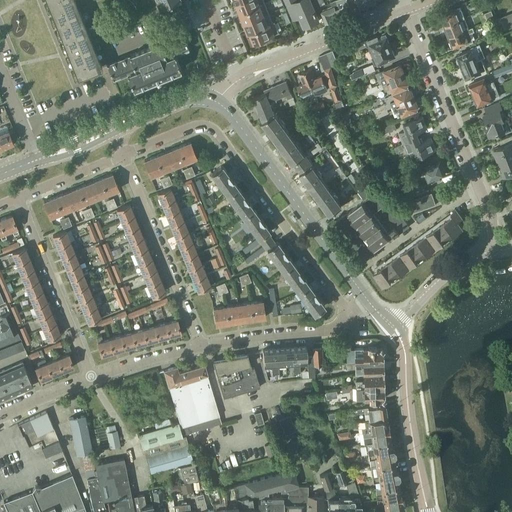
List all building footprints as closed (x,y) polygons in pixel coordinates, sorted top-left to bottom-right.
[(45,0),(58,31),(76,76),(77,77),(80,76),(96,70),(98,69),(99,69),(101,68),(102,67),(101,65),(99,61),(96,55),(95,52),(91,41),(90,39),(86,28),(85,26),(80,15),(79,12),(75,1),(74,0),(45,0)] [(156,0),(160,9),(180,0),(179,0),(156,0)] [(264,3),(263,0),(243,0),(235,3),(239,13),(264,3)] [(298,12),(304,27),(304,26),(318,20),(318,21),(319,21),(316,14),(315,10),(314,10),(309,0),(298,0),(296,1),(295,0),(284,0),(291,15),(298,12)] [(321,3),(324,2),(323,0),(314,0),(319,12),(324,11),(321,3)] [(349,0),(342,3),(344,7),(346,7),(348,6),(349,5),(349,6),(350,8),(351,12),(352,12),(360,9),(375,3),(375,1),(374,0),(349,0)] [(480,11),(492,6),(489,0),(478,5),(480,11)] [(268,13),(264,3),(239,13),(243,23),(268,13)] [(443,26),(459,20),(464,18),(460,7),(439,15),(443,26)] [(325,24),(331,21),(327,10),(320,12),(325,24)] [(494,19),(491,11),(484,13),(487,21),(494,19)] [(272,23),(268,13),(243,23),(248,34),(249,33),(272,23)] [(459,20),(443,26),(448,37),(464,31),(467,30),(469,29),(464,18),(459,20)] [(274,22),(272,23),(249,33),(254,43),(279,33),(274,22)] [(464,31),(448,37),(453,48),(464,44),(465,45),(473,42),(469,34),(469,33),(474,31),(472,27),(469,29),(467,30),(464,31)] [(180,69),(174,54),(188,49),(182,34),(106,64),(112,79),(113,79),(126,73),(132,88),(149,82),(163,76),(180,69)] [(361,39),(355,41),(358,49),(367,45),(370,51),(392,42),(390,38),(388,39),(385,34),(378,37),(377,36),(363,42),(361,39)] [(392,42),(370,51),(373,57),(372,57),(375,66),(388,60),(388,59),(395,56),(393,50),(395,49),(392,42)] [(457,56),(457,58),(457,60),(460,62),(461,66),(481,58),(485,57),(479,44),(470,47),(471,49),(457,55),(457,56)] [(331,67),(337,64),(332,51),(319,56),(324,69),(324,70),(331,67)] [(481,58),(461,66),(463,71),(463,73),(463,75),(466,77),(486,69),(481,58)] [(496,77),(511,71),(508,64),(493,70),(496,77)] [(355,72),(350,74),(352,79),(357,77),(358,76),(358,77),(365,74),(375,70),(373,65),(363,68),(355,72)] [(380,72),(376,74),(379,84),(378,84),(378,86),(384,84),(405,75),(402,67),(399,65),(380,72)] [(324,69),(330,88),(336,85),(337,85),(331,67),(324,70),(324,69)] [(314,95),(327,90),(322,76),(316,79),(312,69),(305,72),(313,90),(314,95)] [(303,84),(297,86),(300,95),(302,95),(303,96),(309,94),(310,97),(314,95),(313,90),(305,72),(299,74),(303,84)] [(384,84),(378,86),(380,90),(386,88),(388,94),(397,90),(400,89),(401,91),(407,89),(406,86),(407,86),(408,85),(407,85),(408,82),(405,75),(384,84)] [(473,95),(496,86),(493,81),(486,84),(484,79),(469,85),(469,88),(470,90),(471,91),(473,95)] [(269,102),(270,104),(276,102),(276,100),(286,96),(287,100),(293,97),(286,82),(264,91),(265,94),(269,102)] [(336,85),(330,88),(332,95),(339,93),(336,85)] [(500,97),(497,91),(496,86),(473,95),(475,100),(474,101),(476,105),(477,105),(477,106),(500,97)] [(384,104),(373,109),(375,114),(387,109),(393,106),(393,107),(414,98),(411,90),(409,89),(409,88),(407,89),(401,91),(400,89),(397,90),(388,94),(389,96),(385,98),(387,103),(384,104)] [(273,112),(270,104),(269,102),(265,94),(254,98),(263,121),(274,113),(273,112)] [(414,98),(393,107),(395,111),(395,110),(398,117),(417,109),(417,108),(418,106),(414,98)] [(502,108),(500,101),(484,107),(486,113),(483,114),(486,123),(484,124),(489,137),(502,132),(502,134),(511,130),(506,118),(503,119),(499,109),(502,108)] [(314,112),(320,110),(318,103),(311,106),(314,112)] [(387,109),(375,114),(377,118),(388,113),(387,109)] [(339,116),(343,126),(352,123),(347,112),(339,116)] [(274,113),(263,121),(262,121),(277,142),(289,133),(274,113)] [(312,130),(320,125),(316,117),(307,121),(312,130)] [(404,144),(421,137),(419,132),(427,129),(422,117),(404,125),(406,131),(399,133),(404,144)] [(384,134),(396,129),(394,123),(382,128),(384,134)] [(0,149),(13,144),(8,131),(6,126),(0,129),(0,149)] [(304,154),(304,153),(289,133),(277,142),(292,162),(294,161),(304,154)] [(511,135),(502,139),(505,145),(493,149),(499,162),(511,156),(511,135)] [(411,161),(418,158),(436,151),(431,139),(424,142),(421,137),(404,144),(411,161)] [(185,163),(196,158),(190,143),(178,147),(185,163)] [(402,145),(394,148),(396,153),(404,150),(402,145)] [(173,167),(185,163),(178,147),(167,152),(173,167)] [(162,172),(173,167),(167,152),(155,157),(162,172)] [(301,171),(311,164),(309,161),(310,160),(309,160),(308,159),(308,158),(304,153),(304,154),(294,161),(299,168),(298,168),(301,171)] [(511,156),(499,162),(504,175),(511,172),(511,156)] [(150,177),(162,172),(155,157),(144,161),(150,177)] [(444,171),(443,170),(440,162),(418,171),(420,177),(425,175),(428,182),(445,175),(445,173),(444,171)] [(311,164),(301,171),(300,172),(315,193),(326,184),(312,164),(312,163),(311,164)] [(239,189),(222,166),(211,173),(228,196),(239,189)] [(107,195),(118,190),(112,174),(101,179),(107,195)] [(95,199),(107,195),(101,179),(89,184),(95,199)] [(84,204),(95,199),(89,184),(78,188),(84,204)] [(342,205),(326,184),(315,193),(330,213),(342,205)] [(366,185),(357,191),(365,200),(336,222),(364,260),(377,251),(374,247),(382,241),(388,237),(391,240),(409,226),(396,208),(391,211),(388,207),(393,201),(385,195),(383,196),(378,190),(376,192),(373,187),(369,190),(366,185)] [(408,197),(424,191),(422,185),(406,191),(408,197)] [(73,209),(84,204),(78,188),(66,193),(73,209)] [(162,205),(175,199),(170,188),(157,194),(162,205)] [(255,211),(239,189),(228,196),(245,219),(255,211)] [(61,213),(73,209),(66,193),(55,198),(61,213)] [(50,218),(61,213),(55,198),(43,202),(50,218)] [(166,215),(179,210),(175,199),(162,205),(166,215)] [(120,220),(133,215),(129,204),(116,209),(120,220)] [(171,226),(184,221),(179,210),(166,215),(171,226)] [(458,222),(462,219),(456,210),(451,213),(453,216),(451,217),(387,263),(385,260),(374,267),(377,270),(374,273),(383,285),(462,228),(458,222)] [(269,230),(255,211),(245,219),(258,237),(258,238),(266,232),(269,230)] [(18,232),(17,228),(12,215),(0,220),(0,221),(5,233),(12,230),(13,234),(18,232)] [(125,231),(138,226),(133,215),(120,220),(125,231)] [(97,231),(102,229),(98,221),(93,223),(97,231)] [(175,237),(188,232),(184,221),(171,226),(175,237)] [(91,223),(86,226),(89,234),(95,232),(91,224),(91,223)] [(129,242),(142,237),(138,226),(125,231),(129,242)] [(100,239),(105,237),(102,229),(97,231),(100,239)] [(57,247),(70,241),(65,230),(52,236),(57,247)] [(93,242),(98,240),(95,232),(89,234),(93,242)] [(180,248),(192,243),(188,232),(175,237),(180,248)] [(267,249),(275,243),(270,237),(266,232),(258,238),(258,237),(257,238),(260,243),(261,244),(262,246),(266,250),(267,249)] [(134,253),(147,248),(142,237),(129,242),(134,253)] [(61,257),(74,252),(70,241),(57,247),(61,257)] [(105,252),(110,250),(107,242),(102,244),(105,252)] [(280,268),(291,260),(277,242),(275,243),(267,249),(280,268)] [(184,259),(197,254),(192,243),(180,248),(184,259)] [(98,255),(103,253),(100,245),(95,247),(98,255)] [(261,254),(266,250),(262,246),(258,249),(261,254)] [(16,264),(29,259),(25,248),(12,253),(16,264)] [(138,264),(151,259),(147,248),(134,253),(138,264)] [(256,257),(261,254),(258,249),(253,253),(256,257)] [(109,261),(114,259),(110,250),(105,252),(109,261)] [(66,268),(79,263),(74,252),(61,257),(66,268)] [(102,264),(107,262),(103,253),(98,255),(102,264)] [(252,261),(256,257),(253,253),(248,256),(252,261)] [(188,270),(201,264),(197,254),(184,259),(188,270)] [(213,268),(225,264),(222,256),(210,261),(213,268)] [(21,275),(34,270),(29,259),(16,264),(21,275)] [(143,275),(156,270),(151,259),(138,264),(143,275)] [(297,290),(307,283),(291,260),(280,268),(297,290)] [(83,274),(81,268),(86,266),(84,262),(79,264),(79,263),(66,268),(70,279),(83,274)] [(114,274),(119,272),(116,264),(111,266),(114,274)] [(193,281),(206,275),(201,264),(188,270),(193,281)] [(107,277),(112,275),(109,267),(104,269),(107,277)] [(226,280),(231,278),(227,269),(223,271),(226,280)] [(25,286),(38,281),(34,270),(21,275),(25,286)] [(147,286),(160,280),(156,270),(143,275),(147,286)] [(118,282),(123,280),(119,272),(114,274),(118,282)] [(88,285),(85,279),(89,277),(87,273),(83,274),(70,279),(75,290),(88,285)] [(110,285),(115,283),(112,275),(107,277),(110,285)] [(197,291),(210,286),(206,275),(193,281),(197,291)] [(152,297),(164,291),(160,280),(147,286),(152,297)] [(30,297),(42,291),(38,281),(25,286),(30,297)] [(9,292),(13,290),(10,282),(6,284),(2,286),(5,294),(9,292)] [(307,283),(297,290),(314,313),(324,306),(307,283)] [(79,301),(92,296),(88,285),(75,290),(79,301)] [(123,296),(128,294),(125,285),(120,287),(123,296)] [(219,295),(223,293),(220,285),(215,286),(219,295)] [(116,299),(121,297),(117,288),(112,290),(116,299)] [(34,308),(47,302),(42,291),(30,297),(34,308)] [(9,302),(13,300),(9,292),(5,294),(9,302)] [(127,304),(132,302),(128,294),(123,296),(127,304)] [(84,312),(96,307),(92,296),(79,301),(84,312)] [(119,307),(124,305),(121,297),(116,299),(119,307)] [(160,306),(169,303),(166,298),(158,301),(160,306)] [(153,309),(160,306),(158,301),(151,304),(153,309)] [(252,320),(265,318),(262,301),(250,303),(252,320)] [(38,318),(51,313),(47,302),(34,308),(38,318)] [(240,322),(252,320),(250,303),(238,305),(240,322)] [(291,314),(301,312),(300,304),(290,305),(291,314)] [(14,315),(19,313),(15,305),(11,307),(14,315)] [(228,324),(240,322),(238,305),(225,307),(228,324)] [(96,307),(84,312),(88,323),(101,318),(96,307)] [(139,315),(147,312),(145,307),(136,310),(139,315)] [(216,326),(228,324),(225,307),(213,309),(216,326)] [(130,319),(139,315),(136,310),(128,314),(130,319)] [(119,319),(127,316),(125,311),(117,314),(119,319)] [(9,336),(17,332),(9,313),(1,316),(4,322),(0,323),(3,332),(7,330),(9,336)] [(18,323),(22,321),(19,313),(14,315),(18,323)] [(51,313),(38,318),(43,329),(56,324),(51,313)] [(103,320),(105,325),(113,322),(111,316),(103,320)] [(96,328),(105,325),(103,320),(94,323),(96,328)] [(165,323),(169,336),(180,333),(176,320),(165,323)] [(158,340),(169,336),(165,323),(154,326),(158,340)] [(56,324),(43,329),(47,340),(60,335),(56,324)] [(23,337),(28,335),(24,326),(20,328),(23,337)] [(146,343),(158,340),(154,326),(143,329),(146,343)] [(146,343),(143,329),(131,333),(135,346),(146,343)] [(124,349),(135,346),(131,333),(120,336),(124,349)] [(27,345),(31,343),(28,335),(23,337),(27,345)] [(113,352),(109,339),(103,341),(101,336),(96,337),(101,356),(113,352)] [(113,352),(124,349),(120,336),(109,339),(113,352)] [(307,364),(307,357),(306,347),(295,348),(297,373),(300,372),(300,365),(307,364)] [(354,362),(382,361),(382,350),(383,349),(380,347),(377,351),(376,347),(367,348),(367,349),(354,349),(354,350),(354,362)] [(293,373),(297,373),(295,348),(284,349),(285,366),(293,365),(293,373)] [(272,375),(275,374),(273,349),(262,350),(264,367),(271,367),(272,375)] [(278,366),(285,366),(284,349),(273,349),(275,374),(279,374),(278,366)] [(314,366),(322,365),(321,349),(312,349),(313,356),(314,366)] [(62,372),(73,367),(68,354),(57,359),(62,372)] [(254,368),(252,369),(247,354),(212,361),(223,398),(260,387),(254,368)] [(52,376),(62,372),(57,359),(46,363),(52,376)] [(362,374),(382,374),(382,361),(354,362),(346,362),(346,369),(362,368),(362,374)] [(22,362),(0,371),(0,399),(32,385),(22,362)] [(41,381),(52,376),(46,363),(35,368),(41,381)] [(219,416),(204,367),(204,365),(178,373),(196,431),(205,428),(203,421),(219,416)] [(196,431),(178,373),(177,367),(164,371),(183,435),(196,431)] [(355,387),(382,386),(382,374),(362,374),(362,380),(355,381),(355,387)] [(356,400),(363,400),(381,400),(382,401),(385,398),(383,396),(382,386),(355,387),(355,394),(356,400)] [(369,420),(386,418),(386,416),(387,414),(386,411),(385,410),(384,405),(355,409),(355,414),(364,413),(364,414),(368,414),(369,420)] [(53,428),(46,411),(16,424),(22,435),(23,435),(28,446),(41,441),(43,447),(41,448),(45,457),(62,450),(58,440),(53,428)] [(257,425),(264,423),(261,412),(254,414),(257,425)] [(92,452),(88,431),(84,415),(69,419),(76,455),(92,452)] [(285,436),(296,431),(289,415),(278,420),(285,436)] [(365,427),(362,428),(362,433),(364,432),(364,433),(389,429),(388,425),(386,418),(369,420),(364,421),(365,427)] [(186,436),(182,437),(178,423),(139,434),(144,451),(188,443),(186,436)] [(106,428),(110,448),(120,447),(116,431),(115,426),(106,428)] [(366,444),(391,440),(389,433),(390,433),(389,429),(364,433),(364,432),(362,433),(364,445),(366,444)] [(190,451),(197,449),(193,434),(186,436),(190,451)] [(391,440),(366,444),(367,451),(367,450),(368,455),(393,451),(395,451),(394,449),(392,447),(391,440)] [(191,460),(193,460),(188,443),(144,451),(150,473),(185,462),(186,466),(191,464),(191,462),(191,460)] [(393,451),(368,455),(370,466),(371,466),(395,463),(393,455),(395,453),(395,451),(393,451)] [(84,472),(95,469),(92,453),(81,455),(84,472)] [(140,511),(137,496),(131,497),(124,458),(95,464),(97,476),(102,500),(103,500),(103,501),(113,499),(115,507),(105,508),(105,509),(104,509),(105,511),(140,511)] [(181,484),(200,480),(196,463),(191,464),(186,466),(177,468),(181,484)] [(371,466),(370,466),(372,477),(397,474),(399,473),(399,471),(396,469),(395,463),(371,466)] [(339,485),(348,482),(343,468),(334,471),(339,485)] [(294,469),(232,486),(236,498),(248,495),(248,498),(252,497),(258,495),(268,492),(280,489),(281,493),(286,493),(286,490),(296,487),(299,486),(294,469)] [(337,495),(336,495),(333,487),(328,473),(319,476),(324,490),(327,499),(328,511),(339,511),(338,500),(337,495)] [(397,474),(372,477),(373,482),(374,482),(375,488),(399,485),(397,478),(399,475),(399,473),(397,474)] [(86,511),(71,474),(41,487),(38,485),(33,487),(32,491),(3,501),(7,511),(86,511)] [(93,511),(94,511),(104,509),(105,509),(105,508),(103,501),(103,500),(102,500),(97,476),(87,478),(91,504),(93,511)] [(361,511),(360,500),(354,499),(353,495),(358,493),(354,482),(346,485),(349,495),(350,499),(349,499),(350,511),(361,511)] [(376,500),(401,496),(401,492),(400,492),(399,485),(375,488),(375,489),(374,489),(376,499),(376,500)] [(223,492),(222,492),(223,502),(223,501),(224,509),(223,511),(237,511),(236,498),(232,486),(223,489),(223,492)] [(299,486),(296,487),(286,490),(286,493),(287,494),(287,497),(283,497),(282,511),(306,511),(307,506),(299,486)] [(323,511),(324,496),(308,496),(308,486),(299,486),(307,506),(306,511),(323,511)] [(154,501),(163,499),(162,491),(152,493),(154,501)] [(223,511),(224,509),(223,501),(223,502),(222,492),(218,492),(220,503),(212,504),(214,509),(212,510),(212,511),(223,511)] [(268,498),(268,494),(268,492),(258,495),(258,499),(258,511),(271,511),(272,504),(268,504),(268,498)] [(287,494),(286,493),(281,493),(281,497),(271,497),(271,499),(268,498),(268,504),(272,504),(271,511),(282,511),(283,497),(287,497),(287,494)] [(144,494),(137,496),(140,511),(153,511),(152,504),(146,505),(144,495),(144,494)] [(212,511),(212,510),(207,510),(203,494),(194,496),(198,511),(197,511),(212,511)] [(253,511),(252,497),(248,498),(248,495),(236,498),(237,511),(253,511)] [(350,499),(349,495),(337,495),(338,500),(339,511),(350,511),(349,499),(350,499)] [(403,508),(401,499),(402,499),(401,496),(376,500),(377,505),(379,504),(380,511),(384,510),(389,510),(389,511),(398,511),(398,509),(403,508)] [(364,511),(372,511),(371,500),(363,501),(364,511)] [(178,505),(174,505),(174,511),(185,511),(184,502),(181,502),(182,504),(178,505)] [(189,504),(186,504),(186,502),(184,502),(185,511),(195,511),(190,511),(189,504)]
